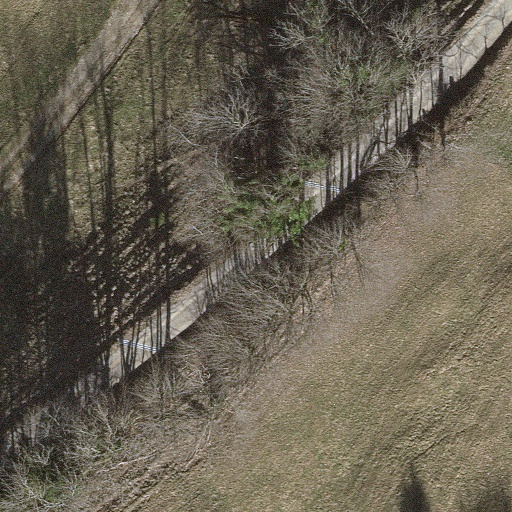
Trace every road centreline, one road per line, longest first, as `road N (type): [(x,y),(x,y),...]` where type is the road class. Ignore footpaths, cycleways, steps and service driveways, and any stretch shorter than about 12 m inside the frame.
road 1 (track): [(0,460),(475,74),(511,26)]
road 2 (track): [(0,180),(145,0)]
